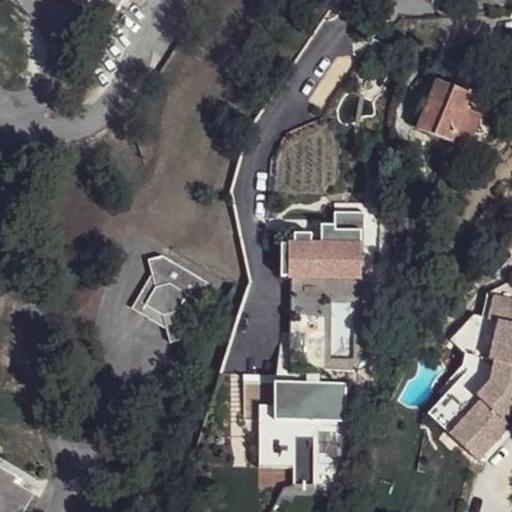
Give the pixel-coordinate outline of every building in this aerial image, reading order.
[(73,0),(110,21),(122,0),(73,0)] [(473,97),(438,84),(420,135),(453,147),(469,109),(473,97)] [(492,108),(473,97),(469,109),(453,147),(468,154),(474,139),(483,118),(492,108)] [(483,118),(474,139),(488,146),(507,118),(505,116),(492,108),(483,118)] [(363,217),(332,218),(333,230),(319,230),(319,246),(308,245),(307,238),(291,239),(291,246),(279,248),(281,283),(360,281),(358,232),(364,231),(363,217)] [(152,273),(157,287),(169,284),(187,294),(177,312),(164,315),(167,328),(170,342),(185,338),(214,287),(162,257),(149,260),(152,273)] [(157,287),(152,273),(133,309),(167,328),(164,315),(147,305),(157,287)] [(481,401),(449,435),(478,461),(509,427),(502,421),(506,417),(511,410),(511,301),(493,297),(488,321),(497,323),(489,360),(494,361),(489,382),(476,396),(481,401)] [(474,315),(450,340),(465,354),(466,373),(427,415),(449,435),(481,401),(476,396),(489,382),(494,361),(489,360),(497,323),(488,321),(474,315)] [(309,386),(246,386),(247,423),(261,423),(262,470),(297,470),(297,423),(349,423),(349,386),(322,386),(322,376),(309,376),(309,386)] [(511,422),(506,417),(502,421),(509,427),(511,423),(511,422)] [(0,511),(25,511),(35,494),(16,483),(17,478),(0,467),(0,511)]
